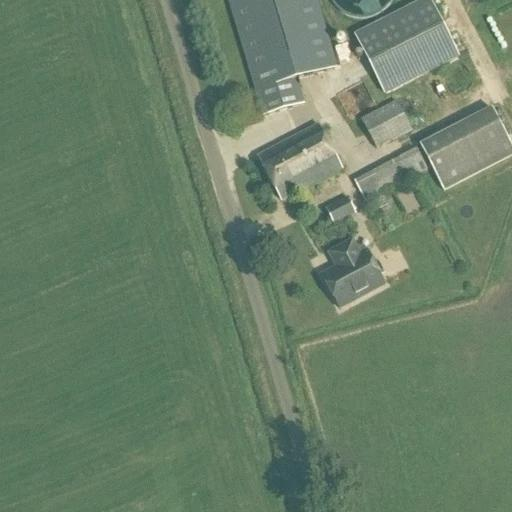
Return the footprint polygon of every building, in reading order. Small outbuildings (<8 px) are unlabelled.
[(227,0),(256,93),(337,69),(316,0),(227,0)] [(330,0),(334,7),(339,12),(346,16),(352,20),(361,21),(369,20),(375,18),(376,18),(384,13),(389,7),(393,1),(393,0),(330,0)] [(356,38),(385,96),(458,60),(430,2),(356,38)] [(498,29),(511,24),(511,14),(495,20),(498,29)] [(507,57),(511,54),(511,42),(509,37),(500,41),(507,57)] [(340,53),(347,68),(357,63),(351,49),(340,53)] [(362,122),(377,151),(411,133),(396,104),(362,122)] [(258,158),(282,203),(342,171),(311,112),(294,121),(302,135),(258,158)] [(419,149),(441,194),(511,158),(511,153),(492,113),(419,149)] [(326,211),(335,227),(356,216),(346,199),(326,211)] [(323,278),(341,311),(386,287),(382,279),(383,274),(379,267),(374,265),(368,254),(361,258),(353,243),(330,256),(338,270),(323,278)]
